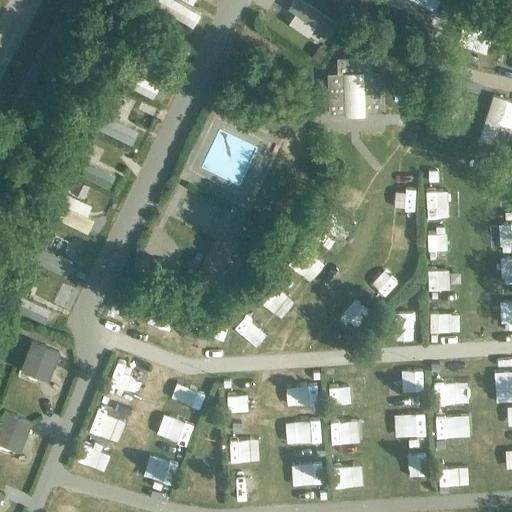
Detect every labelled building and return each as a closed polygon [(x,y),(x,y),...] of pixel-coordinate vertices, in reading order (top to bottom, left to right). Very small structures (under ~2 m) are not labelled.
[(305,0),(290,0),(287,7),(323,29),(331,16),(305,0)] [(271,8),(260,21),(272,30),(283,18),(271,8)] [(511,64),(511,20),(504,20),(501,63),(511,64)] [(479,48),(486,29),(472,24),(465,43),(479,48)] [(317,48),(312,56),(320,61),(325,54),(317,48)] [(344,112),(344,110),(364,110),(364,112),(380,111),(379,71),(372,71),(372,56),(337,57),(337,72),(327,73),(329,113),(344,112)] [(125,67),(118,81),(148,95),(155,81),(125,67)] [(491,86),(481,114),(495,119),(505,91),(491,86)] [(111,108),(128,109),(129,92),(113,90),(111,108)] [(130,143),(134,134),(94,115),(90,124),(130,143)] [(485,174),(484,197),(508,199),(509,175),(485,174)] [(75,182),(70,194),(83,200),(88,188),(75,182)] [(399,205),(411,203),(410,189),(397,190),(399,205)] [(438,216),(437,198),(421,199),(422,216),(438,216)] [(83,229),(89,213),(53,201),(48,217),(83,229)] [(511,213),(484,213),(484,234),(511,234),(511,213)] [(313,228),(328,239),(336,228),(320,217),(313,228)] [(381,238),(411,238),(410,223),(381,224),(381,238)] [(443,229),(422,229),(423,251),(443,251),(443,229)] [(304,241),(289,255),(309,275),(323,262),(304,241)] [(33,243),(25,256),(58,275),(66,262),(33,243)] [(379,264),(369,274),(385,289),(394,279),(379,264)] [(431,284),(451,286),(452,269),(432,267),(431,284)] [(255,294),(268,306),(284,290),(270,277),(255,294)] [(106,318),(122,325),(133,299),(117,292),(106,318)] [(511,301),(491,302),(492,322),(511,321),(511,301)] [(242,305),(235,317),(258,332),(265,321),(242,305)] [(445,308),(425,307),(425,325),(445,326),(445,308)] [(33,340),(21,370),(50,382),(62,351),(33,340)] [(98,387),(124,397),(133,375),(107,365),(98,387)] [(418,374),(381,372),(380,391),(417,393),(418,374)] [(313,374),(295,374),(294,397),(312,398),(313,374)] [(165,400),(192,410),(200,389),(173,379),(165,400)] [(431,379),(430,398),(449,400),(450,380),(431,379)] [(326,383),(330,404),(360,397),(357,383),(339,387),(338,381),(326,383)] [(249,411),(249,389),(221,390),(221,411),(249,411)] [(282,392),(282,412),(297,412),(296,392),(282,392)] [(84,428),(112,434),(117,412),(89,405),(84,428)] [(422,407),(388,407),(388,428),(422,429),(422,407)] [(4,411),(0,422),(0,443),(23,452),(34,422),(4,411)] [(430,411),(430,433),(449,433),(449,411),(430,411)] [(511,433),(511,411),(498,412),(498,434),(511,433)] [(177,431),(180,423),(156,413),(153,422),(177,431)] [(286,419),(287,437),(316,436),(316,419),(286,419)] [(347,450),(347,427),(327,427),(327,450),(347,450)] [(80,438),(73,459),(91,464),(98,443),(80,438)] [(242,461),(256,460),(256,448),(241,448),(242,461)] [(423,452),(395,452),(395,474),(423,474),(423,452)] [(314,460),(295,460),(295,482),(315,482),(314,460)] [(465,479),(465,462),(433,462),(433,479),(465,479)] [(329,485),(348,485),(347,464),(328,464),(329,485)] [(228,488),(257,489),(257,472),(229,471),(228,488)]
